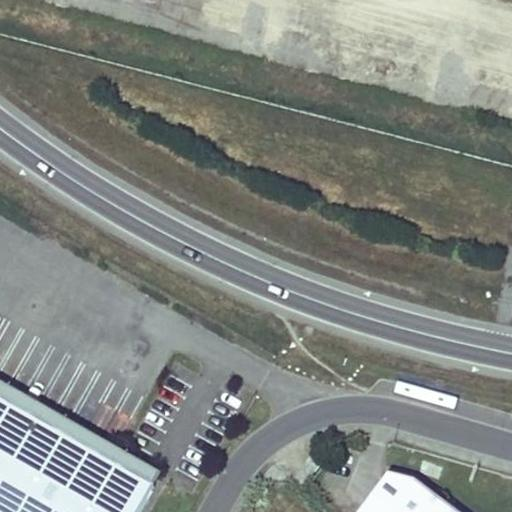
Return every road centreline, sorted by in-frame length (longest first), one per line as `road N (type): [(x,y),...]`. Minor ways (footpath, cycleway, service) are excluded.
road 1 (secondary): [(0,127),(79,183),(241,269),(392,324),(511,352)]
road 2 (unclassified): [(213,511),(240,464),(287,423),(330,408),(402,414),(511,446)]
